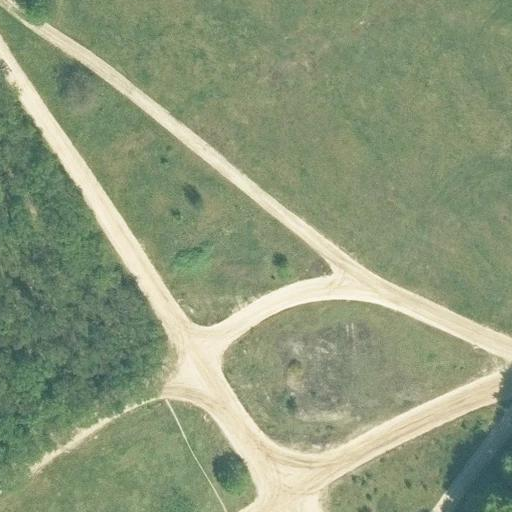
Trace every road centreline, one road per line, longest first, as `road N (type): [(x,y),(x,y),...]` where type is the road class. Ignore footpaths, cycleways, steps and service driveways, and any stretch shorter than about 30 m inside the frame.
road 1 (track): [(0,480),(157,385),(240,319),(295,292),(371,288),(511,350)]
road 2 (track): [(292,511),(0,51)]
road 3 (track): [(371,288),(121,81),(2,0)]
road 4 (track): [(511,379),(412,421),(263,511)]
